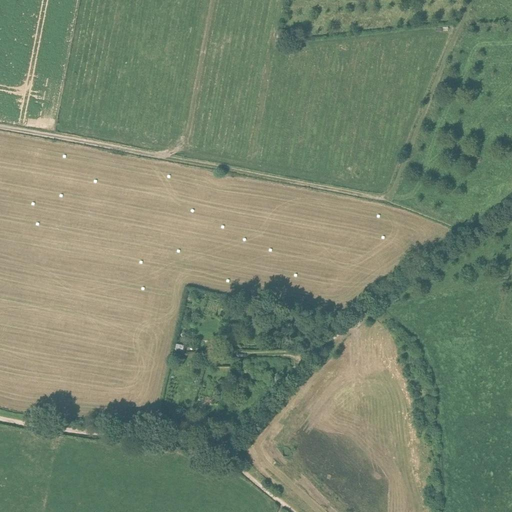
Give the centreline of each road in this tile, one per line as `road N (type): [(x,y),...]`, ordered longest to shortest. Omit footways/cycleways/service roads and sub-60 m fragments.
road 1 (track): [(0,126),(384,197)]
road 2 (track): [(221,450),(305,360),(396,284),(475,234)]
road 3 (track): [(0,418),(221,450)]
road 4 (track): [(384,197),(470,0)]
